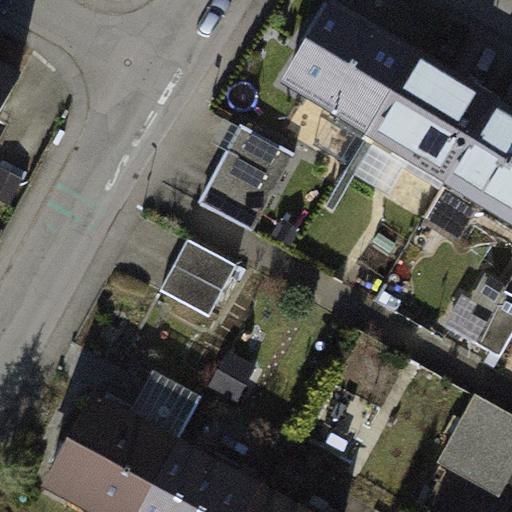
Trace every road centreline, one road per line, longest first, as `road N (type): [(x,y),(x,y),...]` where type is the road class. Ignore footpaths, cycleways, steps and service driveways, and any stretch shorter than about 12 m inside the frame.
road 1 (residential): [(159,75),(0,363)]
road 2 (residential): [(23,0),(159,75)]
